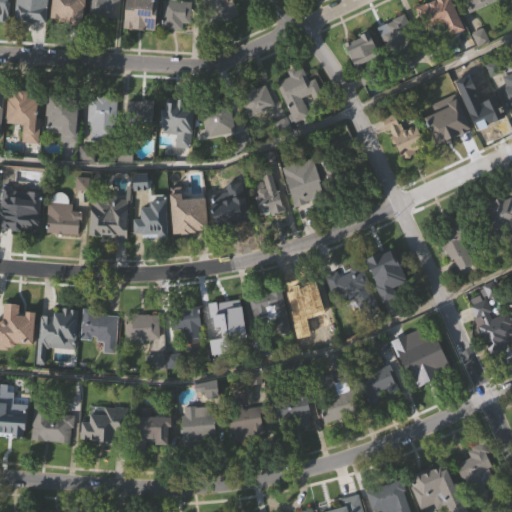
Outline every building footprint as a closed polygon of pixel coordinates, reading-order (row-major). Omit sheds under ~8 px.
[(0,0),(9,0),(8,17),(0,16),(0,0)] [(0,0),(0,49),(11,50),(13,15),(0,14),(0,0)] [(45,3),(43,22),(15,19),(17,0),(39,0),(39,2),(45,3)] [(86,0),(84,26),(64,24),(65,20),(50,19),(52,0),(86,0)] [(118,0),(117,19),(108,18),(108,20),(99,19),(99,25),(87,23),(89,0),(118,0)] [(128,0),(112,0),(111,0),(111,11),(128,11),(128,0)] [(158,0),(155,32),(123,29),(125,0),(158,0)] [(163,0),(191,2),(190,24),(182,23),(181,30),(161,29),(163,0)] [(232,0),(239,15),(231,18),(232,20),(220,26),(219,24),(211,28),(205,15),(208,14),(201,0),(232,0)] [(293,0),(296,5),(307,0),(308,0),(314,15),(335,6),(332,0),(293,0)] [(433,0),(451,0),(465,29),(449,37),(446,30),(440,33),(437,26),(425,31),(415,8),(433,0)] [(499,0),(470,13),(463,0),(499,0)] [(91,47),(121,49),(122,25),(107,25),(109,8),(93,8),(91,47)] [(158,60),(160,22),(145,21),(146,10),(130,9),(126,58),(158,60)] [(470,40),(499,33),(496,21),(489,22),(486,9),(464,15),(470,40)] [(408,24),(416,40),(404,46),(414,67),(399,74),(384,42),(391,38),(387,32),(385,33),(382,26),(403,14),(408,24)] [(242,45),(235,30),(230,32),(223,16),(202,25),(216,56),(242,45)] [(419,35),(427,61),(460,50),(452,25),(419,35)] [(164,59),(185,60),(185,53),(194,53),(194,32),(165,30),(164,59)] [(361,65),(362,69),(369,66),(376,79),(363,85),(343,44),(369,32),(380,56),(361,65)] [(402,53),(385,61),(395,83),(412,75),(402,53)] [(479,76),(492,71),(486,57),(473,63),(479,76)] [(385,83),(377,61),(347,72),(355,94),(385,83)] [(303,68),(309,82),(315,79),(326,101),(316,106),(311,94),(301,98),(309,116),(294,122),(276,82),(290,76),(287,71),(294,68),(295,71),(303,68)] [(511,110),(509,112),(504,99),(503,100),(500,94),(503,93),(501,87),(506,85),(502,77),(511,72),(511,110)] [(265,85),(275,106),(249,118),(238,94),(255,86),(256,89),(265,85)] [(36,96),(35,104),(37,104),(37,111),(35,118),(40,119),(38,144),(21,142),(22,125),(5,124),(9,88),(20,89),(20,91),(27,92),(27,96),(36,96)] [(500,115),(491,119),(490,116),(476,122),(467,103),(480,97),(479,94),(490,89),(502,114),(500,115)] [(79,123),(77,144),(60,142),(61,133),(46,132),(47,116),(45,116),(47,92),(79,96),(77,123),(79,123)] [(278,112),(296,153),(312,146),(304,127),(322,119),(317,108),(311,110),(304,96),(290,102),(292,106),(278,112)] [(117,99),(116,127),(105,127),(105,122),(87,122),(88,99),(96,99),(96,97),(117,99)] [(233,118),(235,132),(209,137),(208,129),(205,130),(201,111),(211,109),(210,105),(217,103),(217,100),(228,97),(233,118)] [(153,101),(152,126),(126,125),(127,101),(153,101)] [(180,102),(180,105),(190,105),(189,128),(161,127),(161,104),(165,104),(165,101),(180,102)] [(511,138),(511,103),(504,107),(508,115),(501,118),(510,139),(511,138)] [(459,108),(469,129),(462,133),(461,131),(450,136),(452,140),(441,146),(427,116),(439,111),(442,117),(459,108)] [(276,137),(270,117),(243,125),(249,145),(276,137)] [(398,123),(401,126),(399,127),(401,132),(416,125),(425,144),(413,150),(415,154),(403,160),(396,145),(394,146),(390,137),(393,136),(390,130),(387,131),(384,125),(396,120),(398,123)] [(502,140),(493,120),(466,132),(475,152),(502,140)] [(24,172),(41,173),(43,146),(40,146),(41,123),(11,121),(9,153),(26,154),(24,172)] [(117,128),(90,127),(90,151),(94,151),(94,168),(116,169),(117,128)] [(62,171),(78,172),(82,132),(52,129),(49,162),(63,163),(62,171)] [(129,129),(128,152),(155,153),(156,130),(129,129)] [(193,177),(196,132),(168,130),(168,139),(164,138),(162,163),(178,164),(178,176),(193,177)] [(210,167),(237,162),(232,135),(205,140),(210,167)] [(428,146),(437,169),(469,158),(462,138),(443,145),(441,141),(428,146)] [(340,152),(349,175),(331,182),(327,172),(324,173),(317,149),(336,141),(340,152)] [(405,159),(398,142),(386,147),(403,189),(428,179),(418,154),(405,159)] [(282,164),(294,158),(289,146),(277,151),(282,164)] [(235,182),(255,175),(249,159),(229,165),(235,182)] [(314,170),(316,177),(319,175),(327,198),(312,203),(311,200),(306,202),(307,204),(295,208),(287,186),(305,180),(303,174),(314,170)] [(274,184),(276,192),(278,191),(284,211),(261,217),(255,198),(259,196),(257,192),(266,189),(261,173),(270,171),(274,184)] [(284,196),(297,236),(328,227),(316,187),(284,196)] [(68,202),(68,204),(72,205),(71,211),(81,212),(80,222),(79,222),(77,236),(46,233),(48,203),(50,203),(52,196),(57,193),(63,193),(67,197),(68,202)] [(115,197),(115,200),(127,201),(125,229),(127,229),(126,239),(111,238),(111,236),(101,235),(100,238),(88,237),(91,197),(101,198),(101,196),(115,197)] [(229,199),(230,203),(241,200),(244,211),(241,211),(243,219),(232,222),(233,227),(216,231),(211,208),(217,206),(217,203),(229,199)] [(166,201),(167,239),(142,239),(141,234),(133,235),(133,220),(140,220),(140,208),(149,208),(149,202),(166,201)] [(264,246),(285,240),(275,201),(264,204),(266,210),(256,213),(264,246)] [(28,208),(28,211),(36,211),(35,234),(13,232),(13,227),(0,226),(0,208),(24,210),(24,207),(28,208)] [(464,243),(473,264),(459,271),(454,260),(445,263),(440,253),(443,252),(432,227),(466,212),(477,237),(464,243)] [(3,259),(31,260),(31,262),(42,262),(43,220),(4,219),(3,259)] [(511,259),(511,222),(504,225),(505,226),(485,233),(495,265),(511,259)] [(175,263),(210,261),(209,230),(184,232),(183,224),(173,225),(175,263)] [(50,263),(82,264),(83,241),(76,241),(76,228),(51,228),(50,263)] [(92,265),(129,266),(130,229),(93,228),(92,265)] [(136,263),(144,262),(144,267),(158,267),(158,268),(170,268),(169,230),(152,231),(152,236),(143,236),(143,248),(136,248),(136,263)] [(216,252),(247,249),(245,230),(214,233),(216,252)] [(384,301),(382,302),(376,287),(377,287),(367,264),(368,264),(366,258),(392,247),(402,268),(390,273),(394,281),(389,283),(395,296),(384,301)] [(477,293),(462,256),(440,265),(450,290),(455,288),(460,300),(477,293)] [(360,265),(373,292),(350,303),(347,298),(339,301),(325,276),(348,265),(351,270),(360,265)] [(385,333),(400,327),(396,317),(409,312),(395,276),(368,287),(385,333)] [(320,281),(323,296),(322,296),(328,319),(315,323),(313,313),(293,318),(286,285),(298,282),(298,286),(320,281)] [(281,290),(291,328),(278,331),(275,318),(267,320),(266,316),(253,320),(248,303),(256,301),(255,297),(281,290)] [(341,304),(340,301),(327,305),(337,333),(371,322),(363,297),(341,304)] [(489,314),(490,316),(493,314),(495,318),(507,312),(511,321),(511,326),(510,327),(511,331),(511,336),(511,337),(511,341),(505,345),(506,348),(492,355),(476,326),(482,323),(480,317),(476,319),(469,307),(488,298),(494,311),(489,314)] [(240,299),(244,330),(224,333),(223,327),(213,328),(208,303),(240,299)] [(34,306),(34,313),(32,313),(31,335),(20,334),(20,325),(4,325),(3,332),(1,332),(0,343),(0,307),(4,307),(4,303),(34,306)] [(76,334),(76,343),(75,343),(75,345),(71,345),(71,348),(66,347),(66,343),(58,343),(58,334),(41,334),(43,306),(54,307),(53,312),(71,313),(70,333),(76,334)] [(197,307),(197,311),(199,311),(200,328),(199,328),(200,338),(199,338),(199,343),(187,344),(186,340),(184,340),(183,330),(171,331),(169,312),(182,311),(182,308),(197,307)] [(119,316),(116,355),(102,354),(103,342),(96,342),(96,337),(91,337),(91,341),(80,340),(82,309),(94,310),(93,314),(119,316)] [(288,318),(293,339),(328,330),(323,309),(288,318)] [(158,314),(160,341),(139,342),(139,346),(126,346),(124,315),(158,314)] [(212,332),(215,357),(226,356),(227,361),(247,358),(242,328),(212,332)] [(417,328),(421,337),(427,335),(432,345),(439,342),(448,361),(427,371),(431,379),(427,381),(429,384),(417,390),(409,369),(405,371),(398,356),(411,350),(408,344),(406,345),(402,336),(417,328)] [(495,347),(489,329),(473,335),(488,382),(510,375),(507,367),(511,365),(511,349),(510,342),(495,347)] [(271,354),(254,357),(250,333),(267,330),(271,354)] [(0,378),(16,379),(16,372),(36,373),(38,342),(22,342),(22,333),(6,332),(5,350),(0,349),(0,378)] [(317,347),(297,351),(294,336),(314,332),(317,347)] [(39,393),(47,393),(48,377),(78,379),(80,339),(65,338),(64,345),(42,343),(39,393)] [(203,372),(201,338),(172,340),(173,360),(187,359),(188,372),(203,372)] [(83,368),(106,370),(105,382),(118,383),(121,344),(85,341),(83,368)] [(127,348),(128,372),(163,371),(162,347),(127,348)] [(438,399),(450,394),(438,362),(424,368),(421,358),(396,368),(414,417),(441,407),(438,399)] [(391,376),(398,391),(389,394),(387,389),(377,394),(379,399),(369,403),(360,381),(359,382),(357,379),(390,365),(394,375),(391,376)] [(213,398),(226,397),(224,372),(212,372),(213,398)] [(332,374),(334,383),(341,381),(348,384),(349,389),(351,388),(356,403),(354,404),(356,413),(324,422),(320,410),(327,408),(318,378),(332,374)] [(216,380),(220,397),(206,400),(204,394),(197,396),(195,385),(216,380)] [(13,396),(13,403),(27,403),(26,429),(23,429),(22,437),(0,435),(0,381),(8,382),(7,391),(12,391),(11,396),(13,396)] [(147,385),(148,399),(168,398),(167,384),(147,385)] [(292,390),(293,395),(306,393),(310,416),(308,416),(309,426),(299,427),(298,418),(275,421),(271,399),(283,397),(282,392),(292,390)] [(372,436),(383,431),(381,424),(401,416),(392,394),(360,406),(372,436)] [(49,414),(74,415),(73,427),(71,427),(69,442),(31,439),(34,396),(51,397),(49,414)] [(241,401),(242,408),(262,405),(264,416),(261,416),(263,438),(232,442),(227,410),(230,410),(229,403),(241,401)] [(197,405),(197,406),(208,406),(209,413),(217,412),(217,417),(214,418),(215,438),(213,438),(213,442),(207,442),(206,439),(183,441),(180,421),(182,421),(182,415),(185,415),(184,406),(197,405)] [(128,407),(127,436),(112,435),(112,444),(105,444),(105,445),(98,445),(99,440),(93,440),(93,438),(80,437),(81,420),(89,421),(90,412),(104,413),(105,406),(128,407)] [(170,415),(169,444),(146,443),(146,447),(134,447),(135,419),(138,419),(138,406),(151,407),(151,415),(170,415)] [(0,463),(27,465),(29,434),(16,433),(17,421),(9,421),(10,414),(0,412),(0,463)] [(330,447),(355,447),(354,423),(329,424),(330,447)] [(275,432),(278,454),(313,449),(310,427),(275,432)] [(202,474),(202,469),(216,468),(215,435),(184,436),(186,475),(202,474)] [(84,451),(83,469),(100,469),(100,475),(116,475),(116,459),(129,459),(130,437),(107,436),(106,444),(92,443),(92,451),(84,451)] [(171,474),(172,445),(154,445),(154,437),(139,437),(138,477),(154,477),(154,473),(171,474)] [(233,469),(266,466),(263,437),(230,440),(233,469)] [(481,478),(487,490),(473,496),(465,479),(463,479),(455,464),(470,456),(468,451),(472,449),(471,447),(485,440),(490,451),(486,453),(492,465),(485,468),(487,471),(483,473),(485,476),(481,478)] [(34,470),(75,471),(76,443),(35,442),(34,470)] [(448,471),(452,481),(447,484),(452,494),(445,497),(448,502),(438,507),(439,508),(430,511),(425,511),(416,489),(414,489),(409,478),(420,473),(422,477),(427,475),(429,480),(448,471)] [(458,493),(466,511),(485,511),(481,502),(494,496),(484,473),(470,479),(474,486),(458,493)] [(404,491),(411,511),(380,511),(379,508),(373,510),(366,491),(401,478),(405,490),(404,491)] [(357,496),(361,509),(363,508),(364,511),(320,511),(343,505),(341,500),(357,496)]
